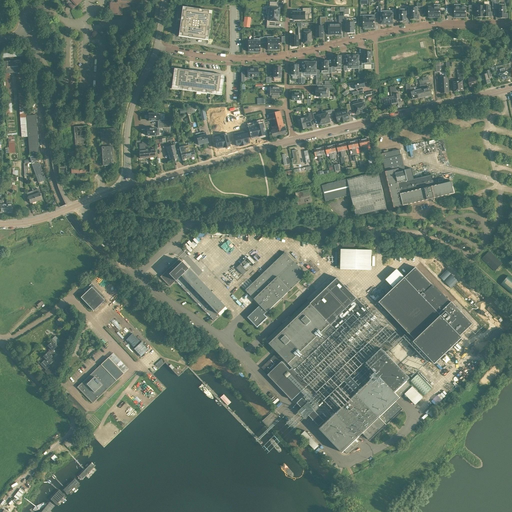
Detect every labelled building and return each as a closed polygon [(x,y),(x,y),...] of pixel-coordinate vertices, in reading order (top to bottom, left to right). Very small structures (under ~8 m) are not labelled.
[(122,15),(122,13),(122,8),(140,8),(140,3),(147,4),(147,0),(65,0),(69,4),(69,5),(73,9),(82,0),(109,0),(109,14),(116,14),(116,15),(122,15)] [(266,14),(267,14),(279,15),(279,12),(280,12),(280,8),(277,8),(277,6),(276,6),(277,2),(270,2),(269,7),(266,7),(266,14)] [(212,11),(182,7),(178,36),(208,40),(212,11)] [(400,22),(404,22),(406,22),(406,14),(409,14),(409,7),(406,7),(406,9),(399,9),(399,22),(400,22)] [(411,20),(419,19),(419,17),(418,17),(418,15),(417,15),(417,10),(422,10),(422,7),(411,7),(411,11),(411,15),(411,20)] [(308,14),(309,14),(310,14),(310,8),(303,8),(303,11),(303,12),(301,12),(293,12),(293,20),(305,20),(308,20),(308,14)] [(396,9),(393,9),(393,11),(387,11),(387,13),(387,24),(389,24),(389,25),(393,25),(393,15),(396,15),(396,9)] [(369,15),(369,29),(373,29),(373,28),(375,28),(375,19),(378,19),(378,13),(375,13),(375,15),(369,15)] [(278,18),(279,15),(267,14),(266,26),(275,27),(275,23),(276,23),(276,21),(279,22),(279,18),(278,18)] [(369,29),(369,15),(360,15),(360,21),(363,21),(363,28),(365,28),(365,29),(369,29)] [(335,24),(335,35),(341,35),(341,22),(344,22),(344,16),(339,16),(339,24),(335,24)] [(326,20),(326,17),(325,17),(325,18),(321,18),(321,27),(316,27),(316,38),(323,38),(323,33),(324,33),(324,31),(326,31),(326,28),(326,20)] [(354,33),(354,23),(356,23),(356,18),(347,19),(347,33),(354,33)] [(335,35),(335,24),(331,24),(331,20),(326,20),(326,28),(329,28),(329,35),(335,35)] [(302,39),(302,27),(298,27),(298,36),(292,36),(292,46),(299,46),(299,39),(302,39)] [(263,43),(263,37),(259,37),(259,39),(253,39),(253,40),(254,40),(254,53),(258,52),(260,52),(260,43),(263,43)] [(263,37),(263,43),(267,43),(267,50),(269,50),(269,51),(273,51),(273,38),(273,37),(263,37)] [(362,63),(362,65),(362,69),(365,69),(365,66),(371,66),(371,69),(374,69),(374,63),(371,63),(371,59),(371,56),(372,56),(372,52),(365,52),(365,63),(362,63)] [(344,65),(344,70),(347,70),(347,68),(353,68),(353,56),(351,56),(351,55),(347,55),(347,65),(344,65)] [(353,56),(353,68),(359,68),(359,72),(362,72),(362,69),(362,65),(359,65),(359,55),(354,55),(354,56),(353,56)] [(332,67),(332,72),(335,72),(335,70),(341,70),(341,64),(341,60),(341,56),(333,56),(334,61),(335,61),(335,63),(335,66),(332,66),(332,67)] [(21,60),(2,62),(3,73),(22,72),(21,60)] [(322,73),(332,73),(332,72),(332,67),(328,68),(328,61),(327,61),(327,60),(322,60),(322,61),(322,66),(321,66),(321,69),(322,69),(322,73)] [(310,62),(310,75),(316,75),(316,77),(320,77),(319,70),(316,70),(316,61),(312,61),(312,62),(310,62)] [(298,78),(301,78),(301,72),(298,72),(298,65),(297,65),(297,64),(292,64),(292,65),(292,76),(298,76),(298,78)] [(247,77),(252,77),(253,77),(253,76),(258,76),(258,68),(253,68),(253,69),(250,69),(250,70),(247,70),(247,73),(247,77)] [(507,72),(506,68),(499,69),(500,73),(499,75),(501,76),(502,80),(508,79),(507,75),(508,73),(507,72)] [(193,71),(174,69),(171,89),(221,94),(223,74),(193,71)] [(463,71),(463,70),(458,70),(458,77),(453,78),(453,80),(455,92),(464,91),(463,81),(464,81),(463,71)] [(492,78),(492,76),(490,70),(485,71),(486,74),(482,75),(484,85),(490,83),(489,78),(492,78)] [(448,77),(440,77),(441,93),(449,92),(448,77)] [(468,78),(469,82),(468,82),(468,83),(468,84),(469,85),(470,88),(477,87),(476,84),(478,83),(477,78),(475,79),(474,77),(468,78)] [(429,79),(421,81),(422,85),(423,85),(423,89),(425,97),(431,95),(430,87),(427,88),(426,83),(429,82),(429,79)] [(366,85),(365,81),(364,81),(364,80),(353,83),(354,89),(359,88),(363,87),(365,87),(365,85),(366,85)] [(419,82),(420,85),(419,86),(420,89),(417,90),(418,98),(425,97),(423,89),(423,85),(422,85),(421,81),(419,82)] [(332,89),(332,85),(323,85),(323,88),(319,88),(316,88),(316,96),(321,96),(321,95),(322,95),(327,95),(327,89),(332,89)] [(396,91),(393,92),(393,87),(390,88),(391,93),(391,97),(382,99),(384,108),(396,106),(396,108),(402,107),(399,94),(396,94),(396,91)] [(418,98),(417,90),(411,92),(412,94),(410,94),(411,100),(418,98)] [(358,101),(361,113),(367,112),(364,100),(358,101)] [(361,113),(358,101),(353,103),(356,114),(361,113)] [(322,112),(322,113),(325,125),(328,124),(328,123),(330,122),(329,117),(333,116),(331,110),(322,112)] [(284,127),(280,111),(268,114),(272,130),(271,131),(272,137),(286,134),(284,127)] [(322,113),(317,115),(319,125),(322,124),(322,125),(325,125),(322,113)] [(306,128),(313,126),(310,114),(303,116),(306,128)] [(33,155),(34,155),(40,154),(36,115),(26,116),(29,155),(33,155)] [(306,128),(303,116),(296,117),(299,129),(306,128)] [(259,136),(265,135),(263,124),(256,125),(256,126),(259,136)] [(85,146),(84,126),(73,126),(74,147),(85,146)] [(256,126),(250,127),(252,137),(259,136),(256,126)] [(113,165),(118,164),(116,138),(116,129),(100,130),(101,139),(102,147),(101,147),(103,166),(113,165)] [(200,133),(203,144),(208,142),(205,131),(200,133)] [(240,134),(243,145),(246,144),(249,143),(247,133),(240,134)] [(240,146),(243,145),(240,134),(234,136),(236,146),(240,145),(240,146)] [(220,137),(221,137),(223,147),(223,148),(230,146),(227,135),(220,137)] [(9,153),(15,153),(14,139),(13,139),(13,136),(8,136),(8,139),(9,148),(7,148),(7,150),(5,150),(6,154),(9,153)] [(221,137),(214,139),(217,148),(223,147),(221,137)] [(180,150),(179,148),(178,142),(173,143),(174,145),(175,144),(176,148),(172,149),(172,150),(174,159),(179,158),(177,151),(180,150)] [(149,157),(148,149),(145,150),(145,146),(147,146),(147,143),(139,144),(140,158),(149,157)] [(148,149),(149,157),(156,157),(157,156),(157,149),(155,149),(148,149)] [(383,159),(386,171),(385,172),(386,176),(387,176),(387,179),(388,181),(389,184),(389,187),(390,190),(390,192),(391,192),(391,195),(391,196),(392,198),(392,200),(393,202),(394,205),(394,208),(427,200),(430,199),(434,201),(435,199),(434,199),(434,198),(455,193),(452,181),(439,184),(434,185),(432,175),(414,180),(411,169),(405,170),(401,155),(400,154),(401,153),(400,150),(382,154),(383,158),(383,157),(384,159),(383,159)] [(42,170),(39,163),(37,163),(36,161),(37,161),(35,156),(30,156),(31,163),(38,183),(45,180),(44,177),(44,176),(44,175),(43,175),(42,172),(41,173),(41,171),(42,170)] [(84,172),(86,172),(86,165),(69,167),(70,174),(76,173),(76,177),(84,176),(84,172)] [(351,195),(354,209),(356,216),(368,213),(370,219),(381,216),(379,212),(387,210),(386,208),(387,208),(378,172),(347,179),(322,186),(326,201),(351,195)] [(38,189),(32,191),(36,201),(42,199),(38,189)] [(298,205),(311,202),(309,190),(296,193),(298,205)] [(36,201),(32,191),(26,193),(30,203),(36,201)] [(419,220),(404,219),(404,229),(418,230),(419,220)] [(189,251),(200,241),(194,235),(190,240),(189,239),(183,245),(189,251)] [(371,270),(372,250),(341,249),(341,269),(371,270)] [(489,251),(482,259),(495,271),(502,264),(489,251)] [(258,307),(247,317),(257,328),(268,318),(264,314),(267,312),(307,274),(285,252),(246,290),(260,305),(258,308),(258,307)] [(253,266),(254,265),(247,258),(236,268),(243,275),(247,271),(248,271),(253,266)] [(217,314),(225,307),(197,278),(188,268),(188,269),(179,259),(160,277),(169,286),(175,281),(178,283),(179,282),(182,285),(181,286),(187,293),(188,291),(191,295),(190,296),(197,304),(199,303),(202,306),(201,307),(206,313),(208,312),(211,315),(210,316),(214,321),(219,315),(217,314)] [(434,284),(433,285),(415,267),(379,302),(415,340),(413,342),(435,364),(462,338),(460,336),(473,324),(452,302),(451,302),(434,284)] [(386,280),(393,287),(404,277),(397,269),(386,280)] [(458,281),(447,270),(440,277),(451,288),(458,281)] [(511,280),(508,276),(500,285),(511,295),(511,294),(511,280)] [(290,317),(289,316),(282,322),(284,324),(266,340),(278,352),(262,367),(266,372),(268,374),(268,375),(292,400),(308,385),(309,384),(304,379),(372,314),(337,278),(310,303),(308,301),(290,317)] [(86,292),(84,294),(81,297),(92,309),(105,297),(92,283),(84,290),(86,292)] [(463,310),(468,315),(473,309),(469,305),(463,310)] [(136,322),(123,309),(120,311),(133,325),(136,322)] [(494,345),(505,334),(498,328),(487,338),(494,345)] [(132,332),(125,339),(133,348),(132,349),(139,356),(147,349),(132,332)] [(52,341),(47,346),(50,349),(49,350),(51,352),(50,352),(53,355),(58,350),(55,348),(57,346),(56,345),(57,344),(57,343),(60,340),(55,336),(52,339),(53,339),(51,340),(52,341)] [(45,359),(42,362),(48,368),(44,371),(50,377),(55,372),(49,365),(53,361),(51,358),(53,357),(52,356),(53,355),(50,352),(51,352),(49,350),(43,356),(45,359)] [(112,352),(76,387),(92,403),(128,369),(112,352)] [(371,367),(377,374),(320,429),(342,452),(344,451),(347,454),(358,444),(355,440),(363,433),(370,440),(403,409),(396,401),(400,398),(400,397),(412,386),(407,381),(410,378),(386,353),(371,367)] [(358,371),(354,374),(364,384),(367,381),(358,371)] [(339,372),(336,375),(343,382),(346,379),(339,372)] [(432,388),(418,374),(410,382),(424,396),(432,388)] [(405,394),(415,405),(423,397),(412,386),(405,394)] [(69,394),(64,398),(74,409),(77,407),(79,410),(82,408),(69,394)] [(318,403),(314,398),(308,404),(302,398),(294,406),(297,409),(300,406),(303,409),(299,412),(302,415),(306,412),(308,414),(305,417),(308,420),(311,417),(319,426),(324,421),(323,420),(325,418),(322,414),(319,416),(312,409),(318,403)] [(429,413),(432,410),(435,407),(433,405),(425,412),(427,414),(429,413)] [(319,446),(305,431),(302,433),(300,435),(315,450),(315,449),(319,446)] [(67,447),(75,441),(71,437),(64,444),(67,447)] [(91,464),(76,477),(79,481),(94,468),(91,464)] [(63,494),(75,483),(70,477),(58,488),(63,494)] [(20,489),(14,497),(18,499),(24,492),(20,489)] [(56,489),(47,499),(53,505),(62,495),(56,489)] [(48,503),(40,511),(48,511),(53,506),(48,503)]
